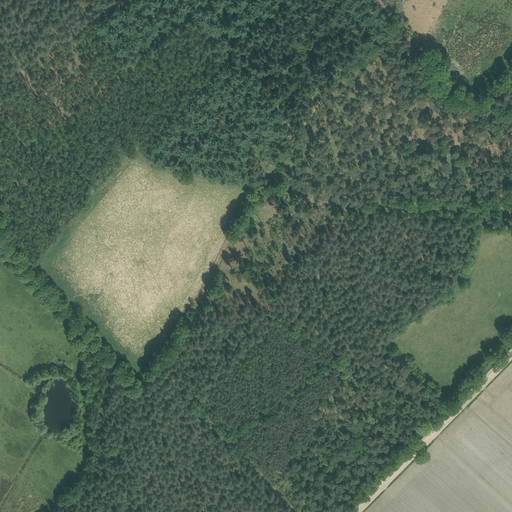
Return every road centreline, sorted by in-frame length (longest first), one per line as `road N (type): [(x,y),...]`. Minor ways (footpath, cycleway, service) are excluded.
road 1 (track): [(139,156),(76,124),(28,62),(127,0)]
road 2 (track): [(264,189),(338,206),(504,210)]
road 3 (track): [(0,238),(133,387),(158,372)]
road 4 (track): [(356,511),(511,355)]
road 5 (track): [(158,372),(264,189)]
road 6 (track): [(296,511),(158,372)]
road 7 (track): [(186,0),(297,130)]
road 8 (track): [(213,282),(362,359)]
road 9 (track): [(393,19),(441,87),(511,116)]
road 10 (track): [(139,156),(233,54)]
road 11 (track): [(264,189),(139,156)]
road 12 (track): [(297,130),(375,34)]
